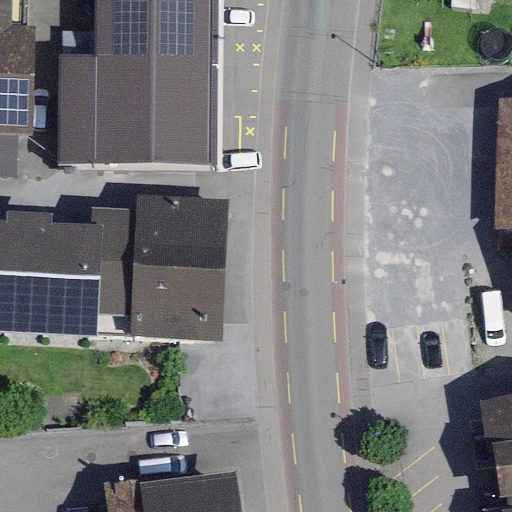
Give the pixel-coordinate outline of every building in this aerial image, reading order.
[(0,0),(0,135),(28,136),(32,0),(0,0)] [(102,0),(103,66),(66,66),(66,162),(217,162),(217,0),(102,0)] [(108,207),(108,221),(23,220),(23,347),(222,348),(223,208),(108,207)] [(511,511),(511,405),(492,409),(507,511),(511,511)] [(238,511),(234,480),(110,498),(111,511),(238,511)]
